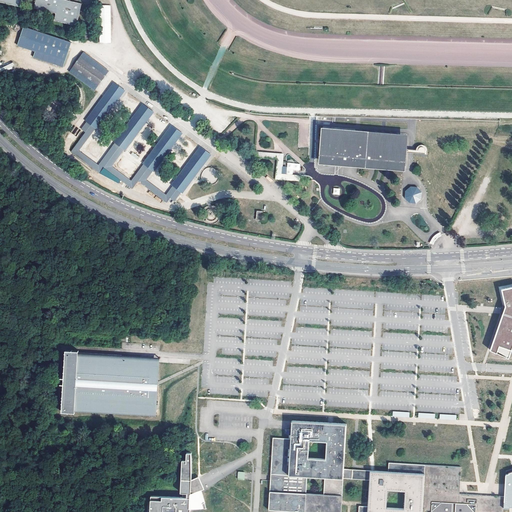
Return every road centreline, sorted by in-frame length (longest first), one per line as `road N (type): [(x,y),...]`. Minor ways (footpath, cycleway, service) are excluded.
road 1 (tertiary): [(511,251),(363,257),(194,230),(87,189),(0,120)]
road 2 (tertiary): [(0,137),(56,185),(176,238),(347,267),(511,263)]
